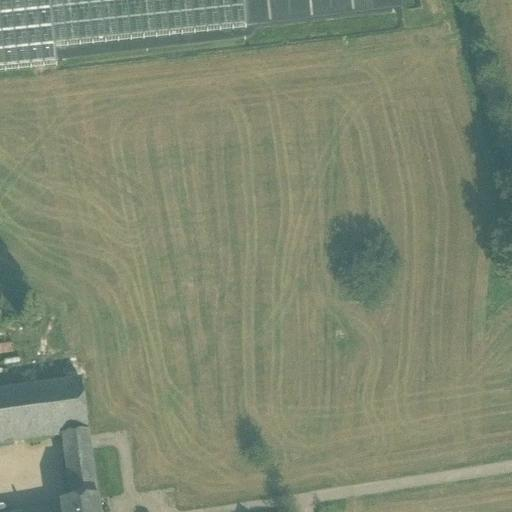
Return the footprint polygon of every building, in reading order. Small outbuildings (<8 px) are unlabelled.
[(0,0),(0,68),(52,63),(45,0),(0,0)] [(242,0),(49,0),(55,50),(246,30),(242,0)] [(0,362),(0,392),(80,382),(75,348),(50,351),(68,297),(53,292),(29,359),(0,362)] [(0,447),(61,440),(87,436),(85,418),(83,400),(82,400),(80,382),(0,392),(0,447)] [(87,436),(61,440),(64,455),(89,452),(87,436)] [(89,452),(64,455),(68,486),(94,482),(89,452)] [(94,482),(68,486),(71,505),(96,501),(94,482)] [(60,511),(57,511),(98,511),(97,501),(96,501),(71,505),(60,506),(60,511)]
